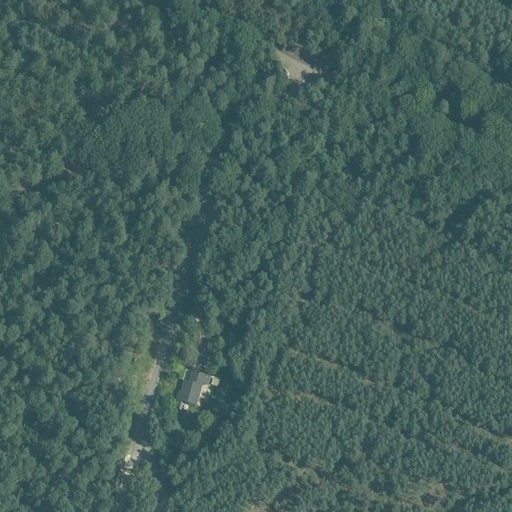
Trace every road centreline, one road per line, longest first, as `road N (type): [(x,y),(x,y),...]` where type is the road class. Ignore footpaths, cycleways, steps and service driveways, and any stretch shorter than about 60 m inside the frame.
road 1 (tertiary): [(511,165),(191,0)]
road 2 (track): [(511,275),(405,218),(324,188),(232,125)]
road 3 (track): [(0,206),(232,125)]
road 4 (track): [(160,91),(0,8)]
road 5 (track): [(203,369),(193,238)]
